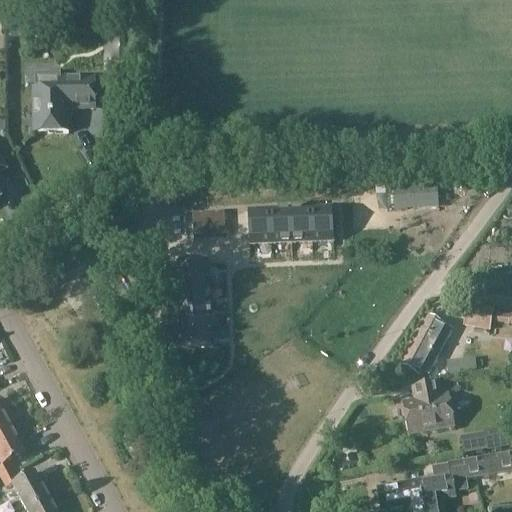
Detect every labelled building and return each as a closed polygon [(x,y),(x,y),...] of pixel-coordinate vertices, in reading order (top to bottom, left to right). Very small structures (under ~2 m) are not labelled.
[(32,39),(48,39),(47,25),(31,26),(32,39)] [(112,26),(102,25),(102,40),(112,41),(112,26)] [(119,71),(107,71),(107,80),(119,80),(119,71)] [(61,91),(33,91),(34,135),(69,135),(68,110),(95,110),(94,80),(61,80),(61,91)] [(394,187),(394,211),(410,210),(409,186),(394,187)] [(310,209),(312,245),(334,244),(332,208),(310,209)] [(290,210),(291,246),(312,245),(310,209),(290,210)] [(269,211),(271,247),(291,246),(290,210),(269,211)] [(247,212),(249,248),(271,247),(269,211),(247,212)] [(174,266),(175,288),(211,287),(210,265),(174,266)] [(175,288),(175,309),(211,307),(211,287),(175,288)] [(466,305),(462,328),(489,333),(494,310),(466,305)] [(175,309),(176,329),(212,328),(211,307),(175,309)] [(511,316),(496,315),(496,325),(511,326),(511,316)] [(426,318),(414,342),(440,356),(453,333),(426,318)] [(176,329),(177,351),(213,350),(212,328),(176,329)] [(419,375),(420,372),(429,377),(440,356),(414,342),(401,365),(419,375)] [(473,362),(440,365),(442,379),(474,376),(473,362)] [(412,402),(401,404),(407,439),(455,430),(448,396),(440,397),(438,385),(410,390),(412,402)] [(0,434),(10,429),(0,410),(0,434)] [(0,465),(2,469),(0,469),(0,481),(0,482),(12,475),(7,466),(25,457),(10,429),(0,434),(0,465)] [(497,450),(497,449),(508,447),(505,434),(495,436),(495,435),(466,441),(469,456),(497,450)] [(133,441),(124,447),(134,464),(143,459),(133,441)] [(433,479),(418,482),(422,511),(445,511),(444,501),(455,499),(454,495),(465,493),(463,483),(511,473),(511,453),(447,465),(448,466),(431,469),(433,479)] [(17,484),(12,475),(0,482),(5,491),(12,488),(25,511),(30,511),(49,502),(34,475),(17,484)] [(381,511),(386,511),(406,508),(407,511),(422,511),(418,482),(377,490),(378,496),(375,496),(377,507),(380,507),(381,511)] [(54,511),(49,502),(30,511),(54,511)]
